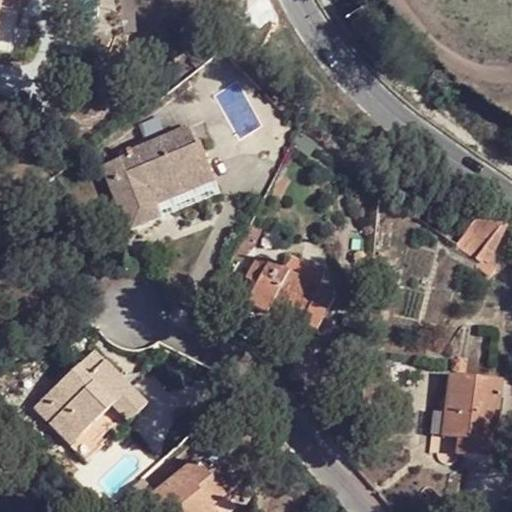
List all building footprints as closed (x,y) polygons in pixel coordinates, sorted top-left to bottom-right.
[(0,0),(0,19),(4,20),(22,23),(26,0),(0,0)] [(357,123),(333,109),(326,121),(349,135),(357,123)] [(125,160),(113,164),(118,179),(104,185),(114,212),(118,211),(126,234),(155,224),(152,214),(153,212),(210,189),(197,150),(192,152),(185,135),(124,156),(125,160)] [(118,179),(113,164),(99,171),(104,185),(118,179)] [(483,262),(503,229),(471,223),(456,250),(476,265),(477,269),(490,279),(495,271),(483,262)] [(302,328),(304,327),(322,293),(260,258),(247,281),(257,287),(247,304),(267,316),(270,309),(302,328)] [(322,293),(304,327),(317,334),(336,301),(322,293)] [(96,354),(80,370),(89,379),(105,364),(96,354)] [(89,379),(80,370),(34,412),(84,467),(104,450),(100,444),(112,434),(115,438),(146,410),(105,364),(89,379)] [(504,385),(452,377),(443,438),(459,440),(457,457),(493,462),(504,385)] [(137,427),(161,451),(198,415),(174,391),(137,427)] [(155,498),(152,501),(160,511),(213,511),(212,510),(225,499),(196,464),(155,498)] [(142,483),(121,502),(129,511),(139,511),(152,501),(155,498),(142,483)] [(213,511),(234,511),(235,511),(226,499),(225,499),(212,510),(213,511)]
